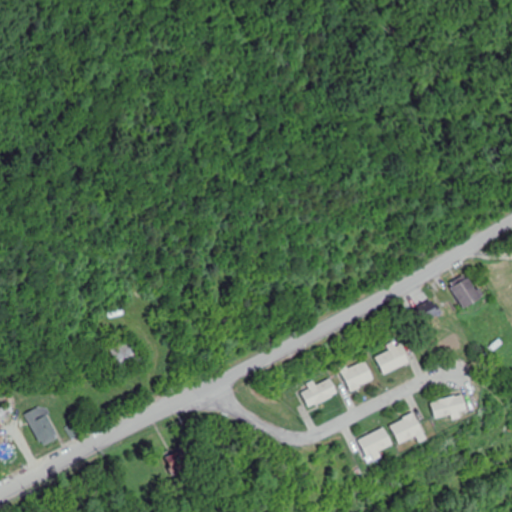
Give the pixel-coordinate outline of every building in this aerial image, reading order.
[(465,311),(485,300),(471,274),(451,285),(465,311)] [(423,326),(444,316),(436,301),(416,311),(423,326)] [(144,358),(132,337),(109,350),(120,372),(144,358)] [(412,363),(403,340),(389,346),(391,351),(378,356),(385,374),(412,363)] [(348,363),(341,366),(352,391),(376,381),(368,361),(351,368),(348,363)] [(332,378),(303,392),(311,408),(340,394),(332,378)] [(432,403),(437,419),(454,414),(455,419),(471,414),(464,393),(432,403)] [(0,420),(15,414),(11,405),(0,409),(0,420)] [(27,414),(42,447),(60,438),(46,405),(27,414)] [(428,438),(417,413),(392,424),(401,443),(418,436),(421,442),(428,438)] [(365,433),(365,458),(383,458),(383,448),(391,448),(391,433),(365,433)] [(174,474),(188,469),(181,450),(167,455),(174,474)]
